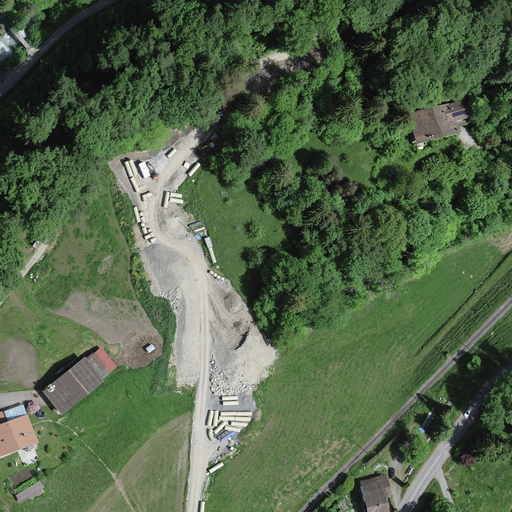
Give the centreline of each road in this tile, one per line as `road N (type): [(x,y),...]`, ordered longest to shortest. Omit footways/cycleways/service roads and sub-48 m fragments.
road 1 (track): [(0,302),(207,0)]
road 2 (tertiary): [(406,511),(479,402),(511,372)]
road 3 (unclassified): [(0,91),(62,26),(108,0)]
